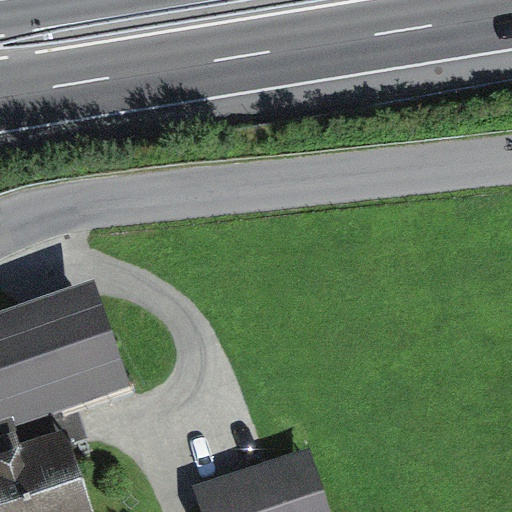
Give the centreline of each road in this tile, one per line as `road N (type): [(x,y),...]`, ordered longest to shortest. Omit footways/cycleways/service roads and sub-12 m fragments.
road 1 (motorway): [(0,94),(511,11)]
road 2 (unclassified): [(511,158),(128,198),(0,225)]
